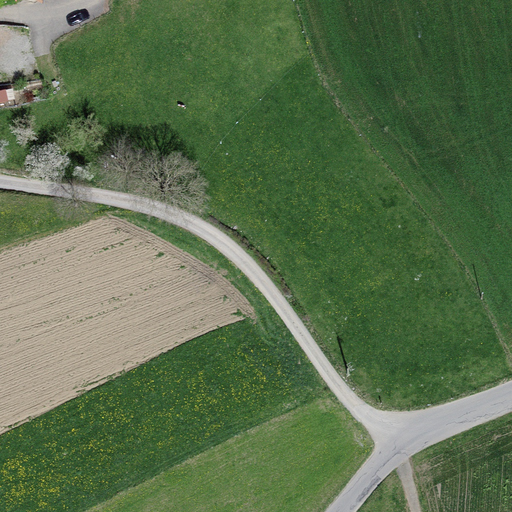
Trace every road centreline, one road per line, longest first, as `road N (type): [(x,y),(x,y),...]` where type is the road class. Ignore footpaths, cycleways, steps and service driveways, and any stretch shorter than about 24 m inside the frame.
road 1 (unclassified): [(0,181),(197,224),(260,275),(348,400),(397,441)]
road 2 (unclassified): [(397,441),(511,394)]
